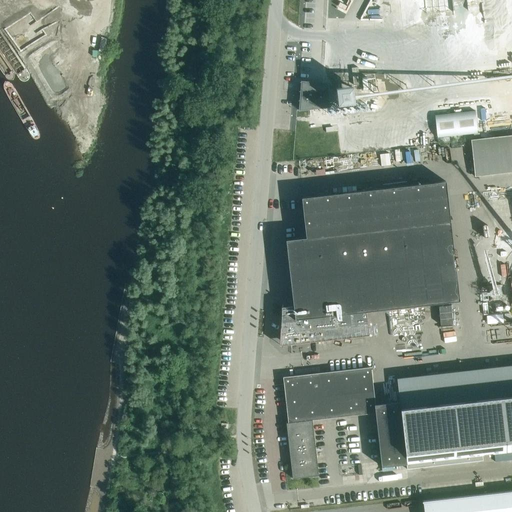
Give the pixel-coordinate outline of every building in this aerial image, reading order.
[(326,98),(324,83),(304,82),(304,91),(301,91),(300,99),(299,110),(329,108),(328,98),(326,98)] [(452,135),(492,131),(490,109),(450,113),(452,135)] [(475,176),(511,172),(511,135),(470,141),(475,176)] [(303,186),(303,193),(338,189),(337,178),(342,178),(341,170),(330,171),(331,182),(318,183),(319,184),(303,186)] [(452,252),(454,252),(445,181),(301,197),(306,237),(286,240),(294,305),(282,306),(280,338),(286,344),(369,335),(366,311),(459,300),(455,269),(454,269),(452,252)] [(452,323),(451,304),(437,305),(438,324),(452,323)] [(482,455),(511,451),(511,365),(397,378),(399,401),(375,404),(371,367),(283,377),(288,422),(286,423),(292,478),(319,475),(312,420),(375,412),(381,466),(406,463),(407,469),(483,460),(482,455)] [(511,511),(511,491),(423,501),(424,511),(511,511)]
